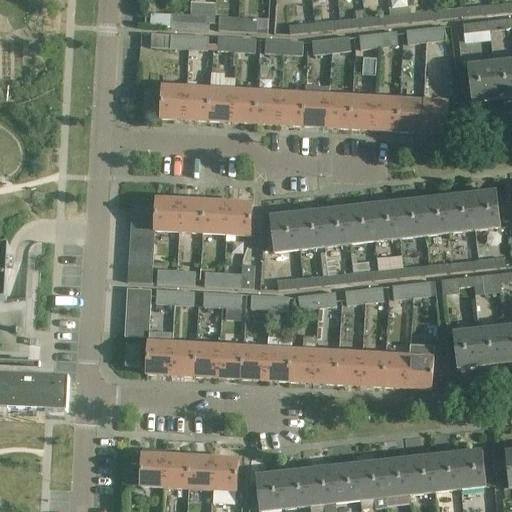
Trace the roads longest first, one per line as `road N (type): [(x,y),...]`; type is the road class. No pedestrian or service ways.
road 1 (residential): [(455,169),(270,166),(240,146),(103,138)]
road 2 (residential): [(88,395),(103,138)]
road 3 (residential): [(281,433),(255,407),(88,395)]
road 4 (residential): [(103,138),(109,0)]
